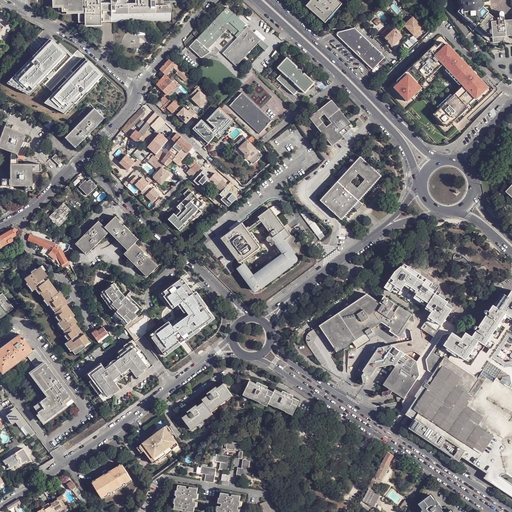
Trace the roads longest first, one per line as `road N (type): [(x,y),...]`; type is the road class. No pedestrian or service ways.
road 1 (residential): [(511,510),(270,345)]
road 2 (residential): [(254,357),(490,511)]
road 3 (residential): [(0,503),(197,367)]
road 4 (tertiary): [(438,161),(269,0)]
road 5 (residential): [(87,154),(227,296)]
road 6 (residential): [(138,89),(76,38),(19,7)]
road 7 (residential): [(242,189),(138,89)]
road 8 (tertiary): [(343,79),(397,138),(421,183)]
road 9 (residential): [(287,300),(383,228)]
